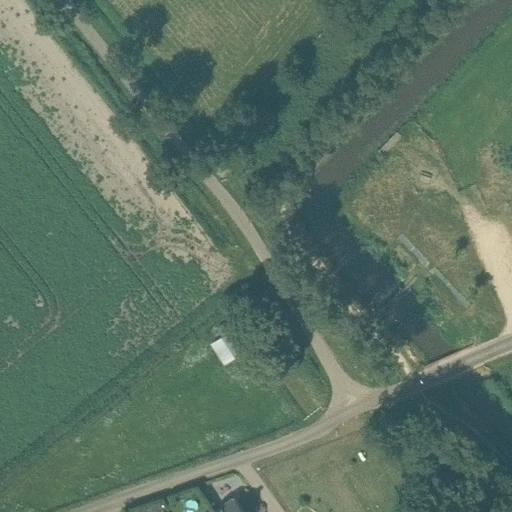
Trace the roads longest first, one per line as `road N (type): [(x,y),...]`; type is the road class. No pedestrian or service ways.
road 1 (unclassified): [(358,414),(242,222),(63,0)]
road 2 (unclassified): [(93,511),(358,414)]
road 3 (unclassified): [(358,414),(511,343)]
